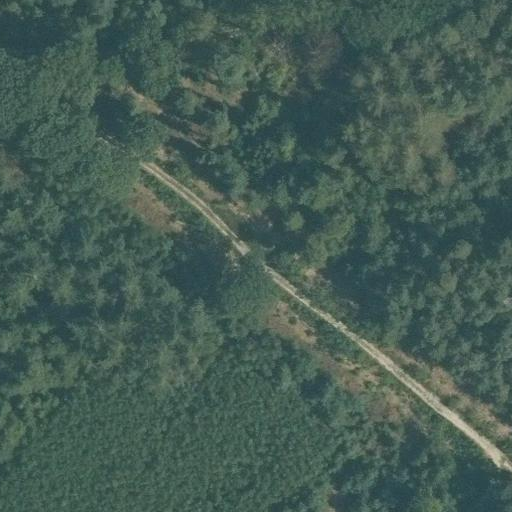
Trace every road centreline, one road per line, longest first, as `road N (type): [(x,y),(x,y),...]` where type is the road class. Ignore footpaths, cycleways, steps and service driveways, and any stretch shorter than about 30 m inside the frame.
road 1 (track): [(511,460),(47,75)]
road 2 (track): [(294,18),(47,75)]
